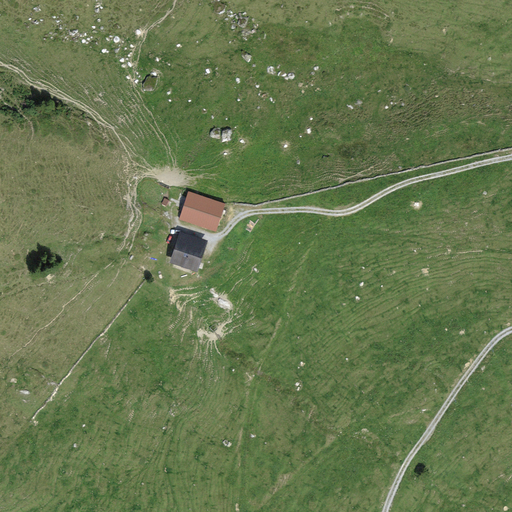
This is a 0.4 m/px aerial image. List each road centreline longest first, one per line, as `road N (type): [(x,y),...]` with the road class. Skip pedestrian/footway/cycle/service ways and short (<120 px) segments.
road 1 (track): [(511,157),(409,181),(344,214),(246,213),(212,238),(175,227)]
road 2 (track): [(386,511),(417,446),(482,356),(511,329)]
